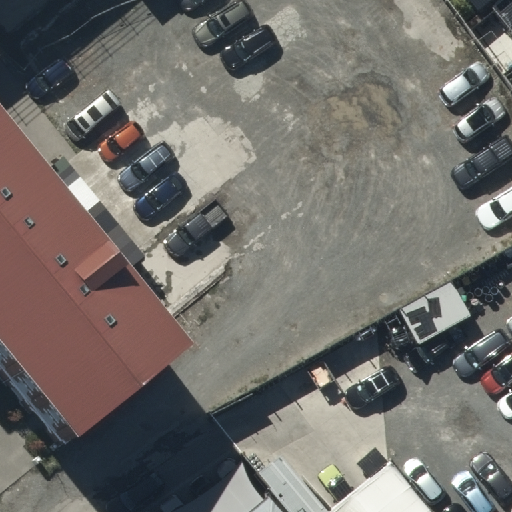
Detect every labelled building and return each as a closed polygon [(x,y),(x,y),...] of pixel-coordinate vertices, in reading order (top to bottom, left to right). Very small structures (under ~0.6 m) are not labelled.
[(469,0),(479,12),(493,0),(469,0)] [(511,0),(502,0),(494,7),(511,29),(511,0)] [(0,103),(0,349),(68,437),(193,343),(0,103)] [(433,511),(379,445),(302,506),(306,511),(433,511)] [(211,511),(290,511),(258,473),(211,511)]
